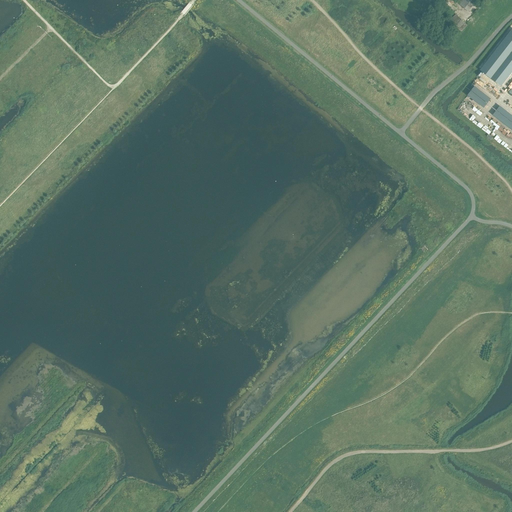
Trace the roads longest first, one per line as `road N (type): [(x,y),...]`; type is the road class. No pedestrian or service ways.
road 1 (unknown): [(310,0),(511,190)]
road 2 (unknown): [(291,511),(344,456),(511,441)]
